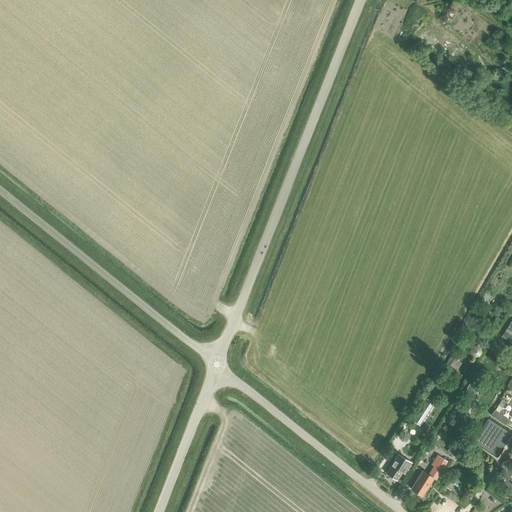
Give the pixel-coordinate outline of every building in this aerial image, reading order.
[(510,340),(511,336),(511,318),(503,336),(510,340)] [(449,356),(442,368),(454,374),(461,363),(449,356)] [(421,406),(412,421),(420,425),(434,403),(427,399),(426,400),(421,406)] [(463,420),(470,409),(463,404),(456,415),(463,420)] [(511,418),(496,408),(491,414),(506,425),(511,418)] [(475,440),(499,455),(511,435),(511,431),(489,417),(475,440)] [(456,439),(447,452),(452,456),(461,443),(456,439)] [(410,468),(411,466),(410,465),(412,462),(398,454),(386,473),(397,480),(402,472),(405,473),(409,467),(410,468)] [(422,471),(414,484),(411,489),(422,496),(433,478),(435,479),(447,461),(437,455),(432,464),(434,466),(428,474),(422,471)] [(497,483),(511,492),(511,482),(511,484),(508,482),(507,479),(509,476),(510,477),(511,473),(511,466),(505,462),(501,466),(506,469),(504,472),(497,483)]
